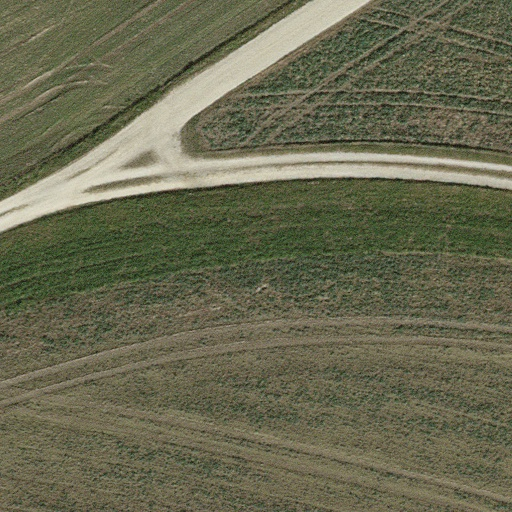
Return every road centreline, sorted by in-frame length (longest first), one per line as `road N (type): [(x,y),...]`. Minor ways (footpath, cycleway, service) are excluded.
road 1 (track): [(49,203),(296,175),(511,182)]
road 2 (track): [(49,203),(349,0)]
